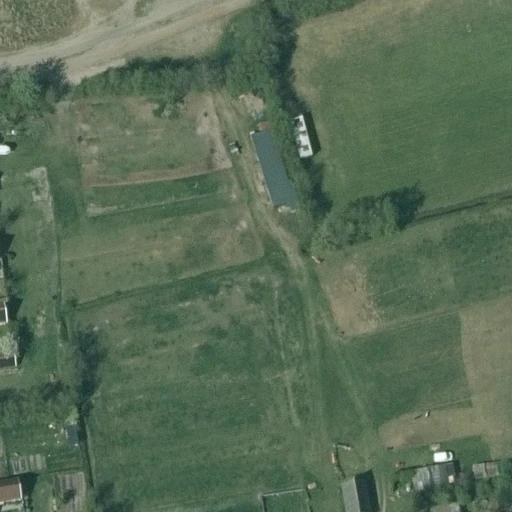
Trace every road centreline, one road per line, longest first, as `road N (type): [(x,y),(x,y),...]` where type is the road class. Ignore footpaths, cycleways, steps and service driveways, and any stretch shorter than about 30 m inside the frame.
road 1 (track): [(328,511),(301,290),(259,210),(216,95)]
road 2 (track): [(379,511),(372,446),(293,263)]
road 3 (track): [(122,49),(254,0)]
road 4 (track): [(0,81),(122,49)]
